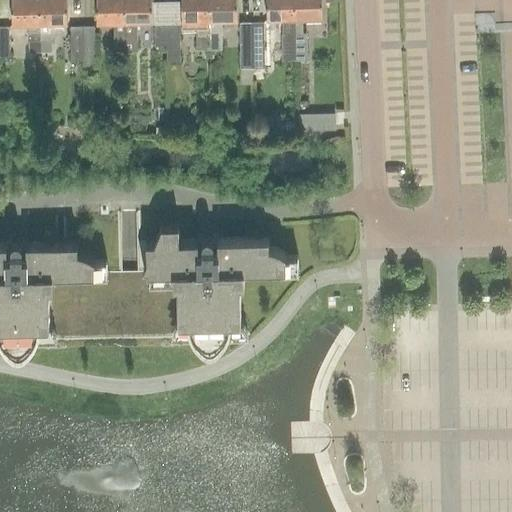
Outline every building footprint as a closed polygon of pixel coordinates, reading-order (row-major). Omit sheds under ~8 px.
[(41,51),(40,0),(12,0),(13,23),(28,23),(29,39),(30,39),(30,52),(41,51)] [(67,0),(40,0),(41,51),(52,51),(52,40),(54,40),(53,23),(68,22),(67,0)] [(126,50),(124,0),(97,0),(98,22),(114,21),(115,50),(126,50)] [(153,21),(152,1),(152,0),(124,0),(126,50),(126,51),(138,50),(138,21),(153,21)] [(211,48),(209,0),(182,0),(183,23),(183,30),(197,30),(197,36),(199,36),(200,48),(211,48)] [(237,0),(209,0),(211,48),(222,48),(222,29),(222,19),(238,19),(237,0)] [(296,53),(294,0),(267,0),(267,18),(283,18),(284,53),(295,53),(296,53)] [(306,33),(303,34),(303,18),(322,17),(322,0),(294,0),(296,53),(295,53),(295,59),(307,59),(306,33)] [(253,66),(252,21),(240,22),(241,67),(253,66)] [(264,21),(252,21),(253,66),(265,66),(264,21)] [(180,33),(183,30),(183,23),(168,24),(168,46),(167,46),(167,62),(180,62),(180,33)] [(168,46),(168,24),(155,24),(155,46),(167,46),(168,46)] [(83,47),(83,25),(71,26),(72,60),(84,59),(83,47)] [(95,25),(83,25),(83,47),(95,47),(95,25)] [(10,26),(0,26),(0,60),(11,60),(10,26)] [(154,106),(155,118),(163,118),(163,106),(154,106)] [(336,129),(336,112),(299,113),(300,139),(328,139),(328,129),(336,129)] [(147,129),(150,116),(130,116),(131,129),(147,129)] [(245,270),(286,269),(286,253),(283,251),(280,250),(278,249),(274,247),(270,246),(269,237),(219,238),(219,249),(199,249),(198,238),(180,239),(179,223),(162,223),(155,239),(147,240),(148,257),(144,267),(145,268),(148,268),(148,272),(173,272),(174,284),(178,284),(179,321),(189,321),(190,324),(190,326),(192,331),(194,335),(195,337),(197,339),(198,341),(201,344),(204,347),(206,348),(207,348),(208,349),(211,349),(213,349),(214,348),(216,347),(219,345),(222,342),(224,339),(226,336),(228,334),(229,330),(230,327),(231,324),(231,320),(241,320),(241,282),(245,282),(245,270)] [(178,284),(174,284),(173,272),(148,272),(148,268),(145,268),(144,267),(148,257),(147,240),(139,241),(139,272),(130,272),(108,272),(108,274),(95,274),(95,273),(54,274),(54,286),(50,286),(50,324),(40,324),(40,328),(39,331),(38,334),(38,335),(36,338),(35,340),(195,337),(194,335),(192,331),(190,326),(190,324),(189,321),(179,321),(178,284)] [(54,274),(95,273),(95,258),(91,255),(89,254),(87,253),(83,251),(81,250),(78,250),(78,241),(27,242),(28,253),(7,254),(7,243),(0,242),(0,333),(0,335),(1,337),(2,339),(5,343),(7,345),(10,348),(13,351),(15,352),(16,352),(17,353),(20,353),(21,353),(23,352),(24,352),(27,349),(30,346),(33,343),(35,340),(36,338),(38,335),(38,334),(39,331),(40,328),(40,324),(50,324),(50,286),(54,286),(54,274)]
